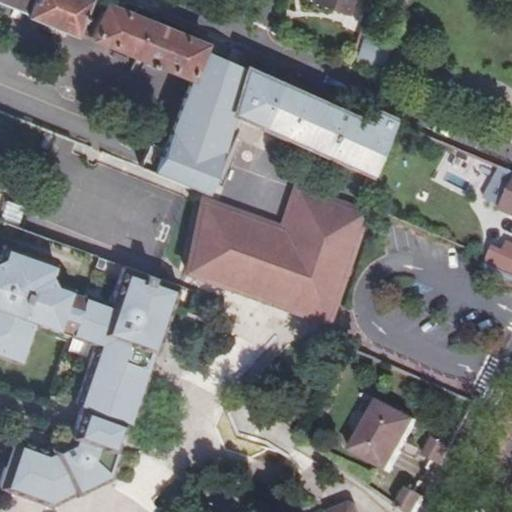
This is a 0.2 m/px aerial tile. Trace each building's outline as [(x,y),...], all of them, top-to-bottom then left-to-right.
[(0,0),(0,8),(72,40),(89,1),(87,0),(0,0)] [(313,0),(313,2),(346,15),(351,0),(313,0)] [(150,187),(199,209),(213,164),(223,127),(364,182),(392,119),(372,112),(367,124),(201,50),(202,47),(105,4),(88,40),(183,79),(150,187)] [(362,35),(353,62),(379,72),(389,44),(362,35)] [(486,198),(501,205),(509,188),(494,181),(486,198)] [(511,192),(503,210),(511,213),(511,192)] [(195,219),(178,276),(186,279),(188,275),(202,282),(201,284),(208,287),(210,283),(224,288),(222,293),(229,296),(231,291),(246,297),(245,301),(251,304),(253,299),(299,316),(298,320),(305,323),(306,318),(304,318),(310,303),(322,307),(320,311),(327,314),(329,307),(323,304),(329,291),(334,294),(336,288),(331,285),(336,271),(342,273),(344,266),(339,264),(344,249),(350,251),(352,243),(348,241),(352,226),(358,228),(361,221),(349,216),(293,196),(277,239),(218,216),(215,227),(195,219)] [(35,326),(64,337),(78,300),(65,295),(67,291),(50,285),(47,279),(51,266),(0,247),(0,330),(23,339),(26,331),(35,326)] [(483,268),(511,279),(511,264),(488,255),(486,261),(483,268)] [(85,360),(137,379),(162,315),(171,290),(92,260),(88,274),(111,282),(102,304),(79,297),(78,300),(64,337),(90,347),(85,360)] [(0,359),(14,364),(23,339),(0,330),(0,359)] [(120,426),(137,379),(85,360),(67,406),(73,408),(117,425),(120,426)] [(412,426),(373,406),(346,457),(384,477),(412,426)] [(112,437),(117,425),(73,408),(68,422),(64,436),(106,453),(112,437)] [(41,504),(100,478),(109,455),(106,453),(64,436),(55,440),(29,429),(14,424),(0,456),(0,489),(1,489),(41,504)] [(419,458),(438,468),(446,451),(429,440),(419,458)] [(393,509),(397,511),(414,511),(421,499),(402,489),(393,509)]
